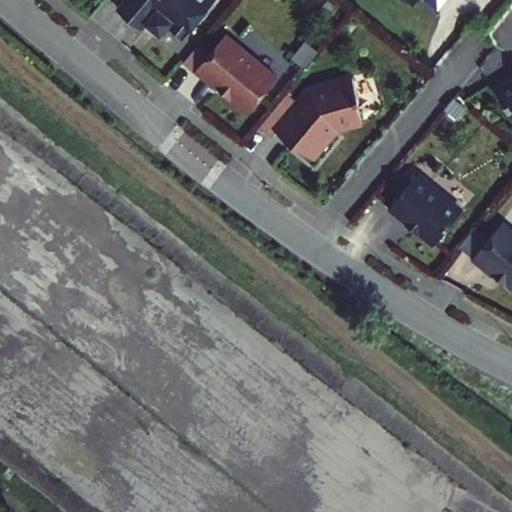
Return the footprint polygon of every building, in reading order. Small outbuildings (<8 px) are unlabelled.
[(122,0),(117,7),(142,27),(146,22),(161,34),(169,24),(180,33),(185,33),(212,0),(122,0)] [(226,34),(196,69),(219,88),(221,85),(230,93),(230,97),(249,113),(278,77),(226,34)] [(511,76),(494,89),(505,104),(507,103),(510,108),(511,106),(511,76)] [(287,118),(275,131),(292,146),(294,144),(313,160),(334,135),(331,133),(337,127),(338,128),(362,124),(358,105),(360,104),(355,79),(312,88),(293,110),(287,118)] [(274,108),(287,118),(293,110),(281,100),(274,108)] [(418,174),(389,209),(407,224),(409,221),(419,230),(418,230),(434,244),(461,211),(418,174)] [(511,231),(501,223),(471,260),(492,277),(495,272),(506,281),(504,283),(511,288),(511,231)]
